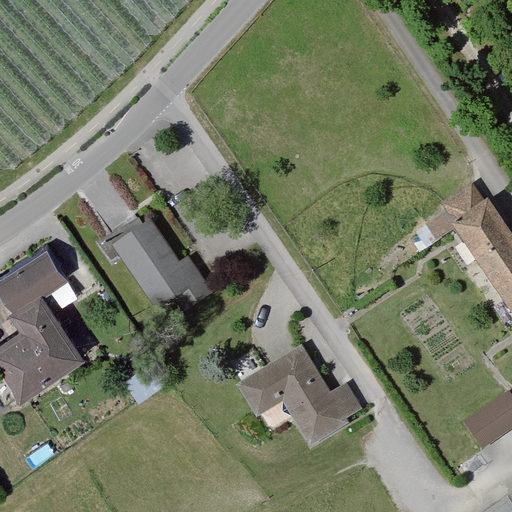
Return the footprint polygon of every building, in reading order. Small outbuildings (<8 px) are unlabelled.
[(511,235),(488,200),(454,223),(511,308),(511,235)] [(149,224),(106,249),(149,321),(171,308),(176,317),(210,298),(189,263),(176,270),(149,224)] [(46,249),(0,275),(0,302),(7,315),(43,294),(65,281),(46,249)] [(43,294),(7,315),(20,333),(0,347),(0,378),(17,403),(86,357),(43,294)] [(302,351),(237,391),(255,420),(281,404),(308,448),(363,414),(345,385),(329,395),(302,351)] [(150,354),(124,372),(140,394),(166,376),(150,354)] [(511,403),(507,397),(459,429),(481,455),(511,430),(511,403)] [(511,511),(511,496),(488,511),(511,511)]
